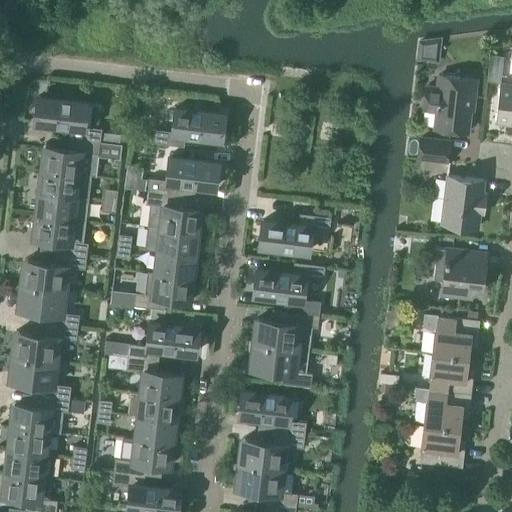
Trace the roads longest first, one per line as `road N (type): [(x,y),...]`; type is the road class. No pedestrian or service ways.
road 1 (residential): [(204,511),(254,89),(6,60)]
road 2 (residential): [(492,511),(511,383)]
